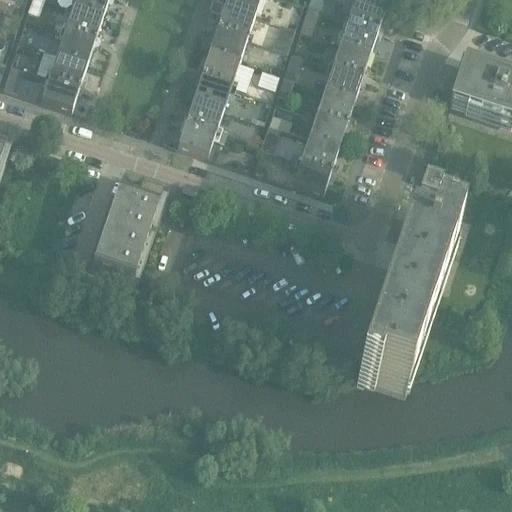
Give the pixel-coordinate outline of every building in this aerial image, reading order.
[(76,0),(72,13),(103,23),(110,0),(76,0)] [(255,21),(261,0),(228,0),(224,11),(255,21)] [(310,0),(305,35),(316,37),(319,15),(334,18),(337,4),(327,2),(327,0),(310,0)] [(356,2),(348,26),(378,36),(386,12),(356,2)] [(247,45),(255,21),(224,11),(216,35),(247,45)] [(72,13),(64,37),(95,47),(103,23),(72,13)] [(370,60),(378,36),(348,26),(340,50),(370,60)] [(273,51),(288,56),(296,33),(282,28),(273,51)] [(239,69),(247,45),(216,35),(209,59),(239,69)] [(64,37),(56,61),(87,71),(95,47),(64,37)] [(340,50),(332,74),(362,84),(370,60),(340,50)] [(231,93),(239,69),(209,59),(201,83),(231,93)] [(79,94),(87,71),(56,61),(48,84),(79,94)] [(511,86),(508,85),(509,80),(499,76),(497,81),(462,70),(449,112),(511,132),(511,86)] [(354,107),(362,84),(332,74),(324,97),(354,107)] [(223,116),(231,93),(201,83),(193,106),(223,116)] [(71,119),(79,94),(48,84),(40,109),(71,119)] [(324,97),(316,121),(346,131),(354,107),(324,97)] [(215,140),(223,116),(193,106),(185,130),(215,140)] [(338,155),(346,131),(316,121),(308,145),(338,155)] [(207,165),(215,140),(185,130),(177,154),(207,165)] [(308,145),(300,168),(330,179),(338,155),(308,145)] [(0,168),(5,152),(10,154),(11,152),(0,148),(0,168)] [(322,203),(330,179),(300,168),(292,193),(322,203)] [(133,290),(151,234),(161,204),(166,206),(167,204),(141,196),(137,208),(116,201),(115,203),(117,204),(112,221),(94,275),(91,274),(91,276),(133,290)] [(404,402),(412,379),(455,248),(413,234),(408,251),(402,249),(394,274),(363,366),(362,371),(367,373),(363,388),(404,402)]
